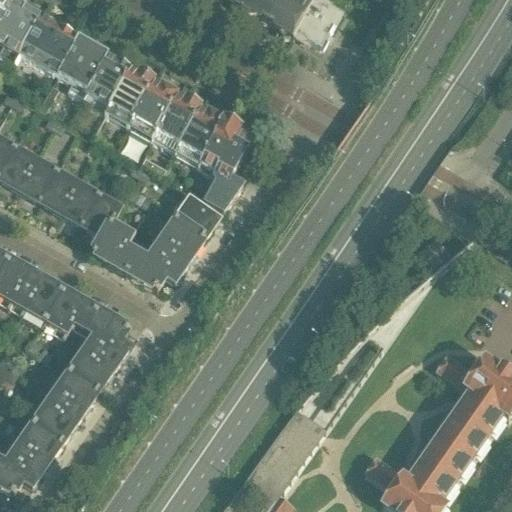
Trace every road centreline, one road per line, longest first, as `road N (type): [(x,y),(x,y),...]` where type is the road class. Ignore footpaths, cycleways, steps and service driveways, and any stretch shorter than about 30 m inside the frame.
road 1 (primary): [(456,0),(387,121),(118,511)]
road 2 (primary): [(177,511),(511,16)]
road 3 (residential): [(169,332),(191,312),(319,118)]
road 4 (residential): [(319,118),(109,0)]
road 5 (residential): [(50,511),(169,332)]
road 6 (residential): [(169,332),(0,236)]
road 7 (residential): [(456,195),(319,118)]
